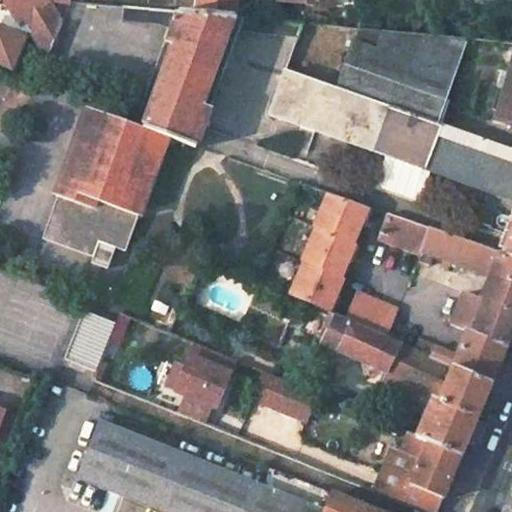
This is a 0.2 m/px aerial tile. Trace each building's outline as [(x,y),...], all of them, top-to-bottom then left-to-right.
[(2,0),(15,20),(21,16),(46,56),(72,3),(71,0),(2,0)] [(253,0),(207,0),(206,15),(242,19),(252,19),(253,0)] [(179,25),(182,13),(129,8),(128,20),(179,25)] [(179,25),(174,41),(180,42),(150,128),(172,136),(197,144),(238,31),(242,19),(206,15),(182,13),(179,25)] [(238,31),(299,36),(302,24),(252,19),(242,19),(238,31)] [(0,28),(0,67),(9,71),(23,38),(0,28)] [(383,32),(377,47),(356,40),(337,88),(436,122),(465,40),(383,32)] [(511,62),(495,119),(511,123),(511,62)] [(288,71),(272,114),(511,197),(511,223),(501,253),(511,257),(511,148),(436,122),(337,88),(288,71)] [(150,128),(94,107),(63,194),(64,194),(106,210),(103,216),(137,231),(172,136),(150,128)] [(287,297),(332,314),(373,210),(327,193),(287,297)] [(64,194),(47,236),(77,248),(96,255),(102,240),(95,237),(103,216),(106,210),(64,194)] [(431,360),(489,385),(498,364),(511,329),(511,257),(501,253),(388,214),(379,237),(464,269),(492,281),(483,303),(466,296),(452,328),(469,335),(462,350),(458,348),(455,357),(435,349),(431,360)] [(103,216),(95,237),(102,240),(129,251),(137,231),(103,216)] [(356,290),(346,314),(390,331),(400,307),(356,290)] [(119,312),(89,301),(71,348),(101,360),(119,312)] [(427,405),(413,439),(459,457),(474,422),(489,385),(431,360),(348,324),(334,317),(321,348),(336,354),(386,376),(382,386),(427,405)] [(200,364),(202,418),(229,417),(227,363),(200,364)] [(306,424),(318,394),(264,372),(251,401),(306,424)] [(0,441),(4,443),(15,416),(1,410),(2,409),(0,407),(0,441)] [(246,511),(255,489),(91,425),(70,483),(147,511),(246,511)] [(406,436),(391,473),(382,470),(373,494),(418,511),(435,511),(446,487),(459,457),(413,439),(406,436)] [(375,511),(332,495),(325,511),(314,511),(255,489),(246,511),(375,511)]
